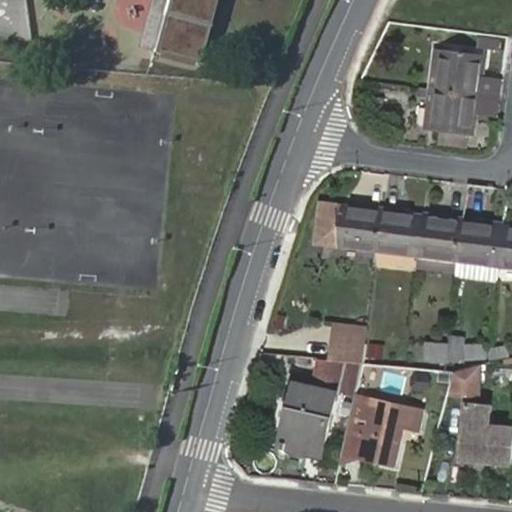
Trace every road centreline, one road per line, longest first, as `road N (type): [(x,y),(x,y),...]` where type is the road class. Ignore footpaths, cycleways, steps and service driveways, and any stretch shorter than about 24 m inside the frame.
road 1 (residential): [(188,488),(296,135)]
road 2 (residential): [(296,135),(511,169)]
road 3 (residential): [(188,488),(402,511)]
road 4 (residential): [(296,135),(357,0)]
